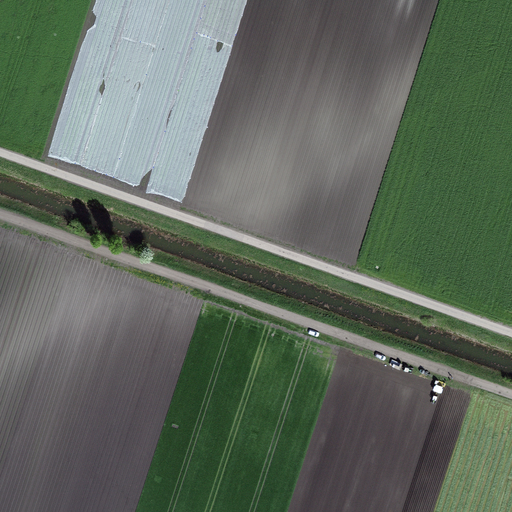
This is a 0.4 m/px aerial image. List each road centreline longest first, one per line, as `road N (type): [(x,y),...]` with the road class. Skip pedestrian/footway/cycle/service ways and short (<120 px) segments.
road 1 (track): [(511,339),(0,156)]
road 2 (track): [(511,394),(0,215)]
